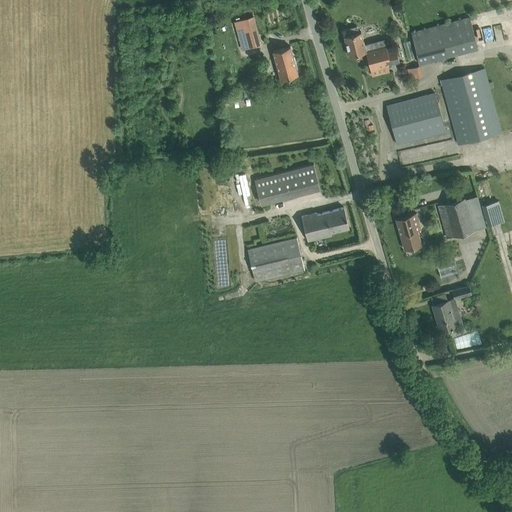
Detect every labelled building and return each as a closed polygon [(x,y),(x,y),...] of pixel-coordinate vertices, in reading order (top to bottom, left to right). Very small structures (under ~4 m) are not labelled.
[(253,16),(234,22),(241,49),(260,43),(253,16)] [(479,48),(470,16),(410,32),(420,64),(479,48)] [(370,69),(399,61),(395,46),(386,48),(384,39),(364,44),(361,32),(358,32),(356,26),(346,28),(348,35),(344,36),(349,55),(365,51),(370,69)] [(290,46),(272,51),(280,79),(297,74),(290,46)] [(485,67),(440,80),(457,144),(502,132),(485,67)] [(412,81),(426,80),(425,68),(411,70),(412,81)] [(443,131),(432,92),(386,105),(396,144),(443,131)] [(319,188),(314,164),(254,179),(260,202),(319,188)] [(437,204),(446,236),(472,229),(485,225),(477,195),(464,199),(463,196),(437,204)] [(498,221),(495,211),(501,209),(498,200),(483,204),(488,223),(498,221)] [(316,212),(301,216),(307,240),(331,234),(331,232),(349,227),(343,207),(317,214),(316,212)] [(404,249),(422,244),(418,230),(420,229),(416,213),(395,218),(404,249)] [(247,249),(255,282),(305,269),(296,237),(247,249)] [(441,265),(443,278),(461,275),(459,262),(441,265)] [(223,290),(235,288),(234,280),(222,282),(223,290)] [(471,293),(468,285),(452,289),(454,298),(471,293)] [(431,304),(432,305),(433,304),(437,318),(436,318),(439,329),(456,324),(449,299),(431,304)]
